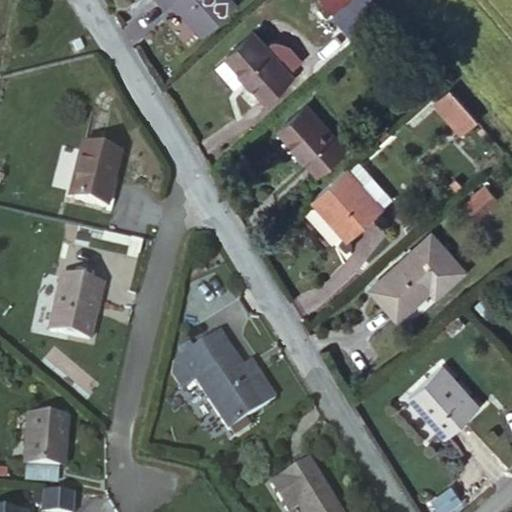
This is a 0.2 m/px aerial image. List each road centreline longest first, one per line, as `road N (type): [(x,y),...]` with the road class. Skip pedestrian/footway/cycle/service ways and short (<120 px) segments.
road 1 (residential): [(202,186),(401,511)]
road 2 (residential): [(202,186),(170,228),(118,457),(136,498)]
road 3 (residential): [(87,0),(202,186)]
